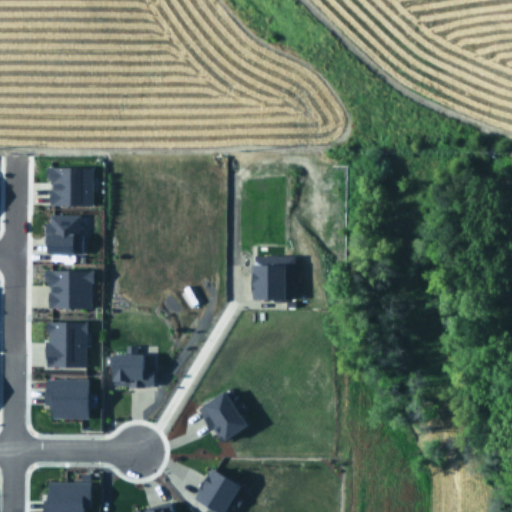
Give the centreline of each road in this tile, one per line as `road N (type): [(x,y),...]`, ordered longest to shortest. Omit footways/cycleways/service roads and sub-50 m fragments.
road 1 (residential): [(8,250),(6,511)]
road 2 (residential): [(0,444),(130,445)]
